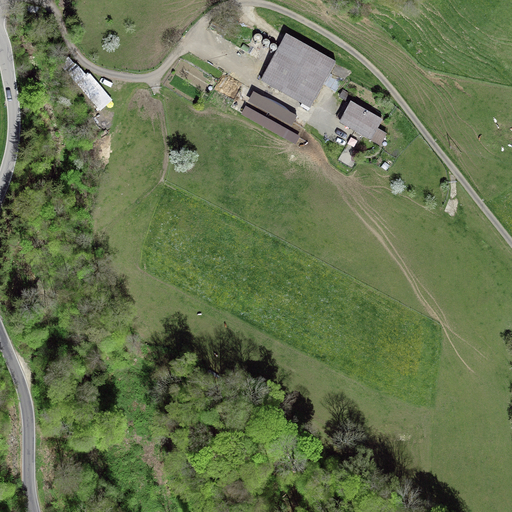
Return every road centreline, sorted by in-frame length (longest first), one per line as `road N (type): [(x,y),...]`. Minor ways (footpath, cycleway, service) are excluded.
road 1 (unclassified): [(34,0),(54,13),(87,65),(137,78),(161,70),(221,7),(250,2),(285,10),(372,69),(511,245)]
road 2 (tertiary): [(0,335),(27,410),(33,511)]
road 3 (tertiary): [(0,40),(14,113),(0,186)]
